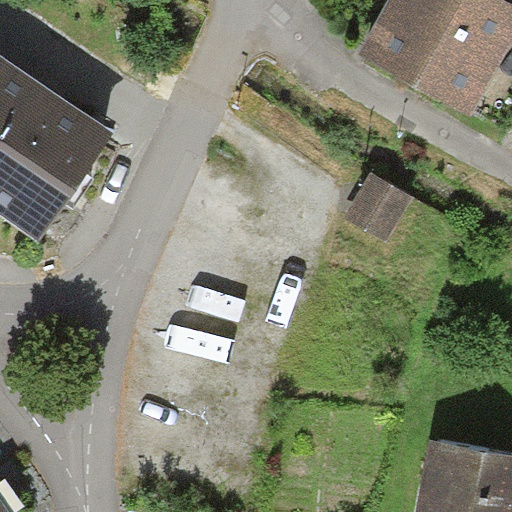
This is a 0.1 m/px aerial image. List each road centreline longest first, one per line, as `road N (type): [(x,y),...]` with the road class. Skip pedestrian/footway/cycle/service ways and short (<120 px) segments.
road 1 (unclassified): [(511,174),(230,17)]
road 2 (residential): [(230,17),(116,291)]
road 3 (residential): [(116,291),(83,481)]
road 4 (residential): [(83,481),(0,386)]
